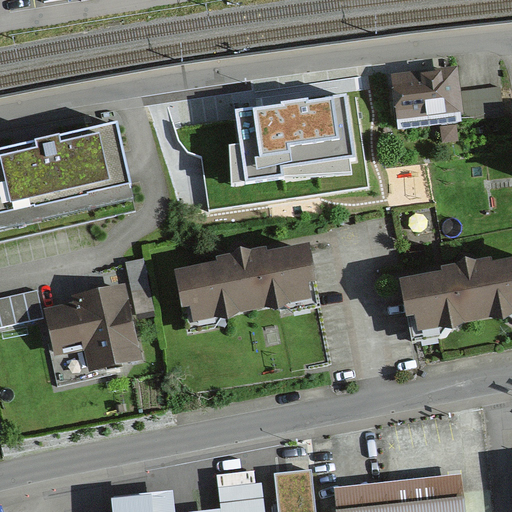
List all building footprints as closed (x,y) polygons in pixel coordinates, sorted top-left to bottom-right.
[(466,71),(397,81),(405,133),(505,119),(502,93),(470,98),(466,71)] [(332,90),(231,104),(238,150),(339,136),(332,90)] [(189,102),(157,108),(162,134),(194,128),(189,102)] [(114,138),(0,163),(0,222),(127,194),(114,138)] [(316,253),(182,279),(190,315),(198,313),(201,328),(317,306),(314,292),(323,290),(316,253)] [(511,263),(406,285),(414,323),(422,321),(426,337),(511,319),(511,263)] [(80,309),(56,315),(65,349),(89,343),(96,372),(149,359),(131,284),(77,297),(80,309)] [(37,293),(0,301),(0,328),(43,319),(37,293)] [(469,511),(466,481),(338,494),(339,511),(469,511)] [(188,486),(189,506),(222,505),(221,485),(188,486)]
